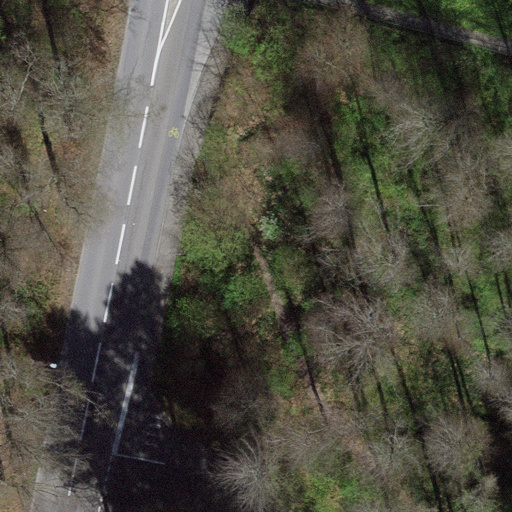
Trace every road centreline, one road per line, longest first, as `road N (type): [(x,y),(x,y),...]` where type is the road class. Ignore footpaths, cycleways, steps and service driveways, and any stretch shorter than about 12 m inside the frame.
road 1 (secondary): [(172,0),(78,445)]
road 2 (unclassified): [(78,445),(188,476),(252,511)]
